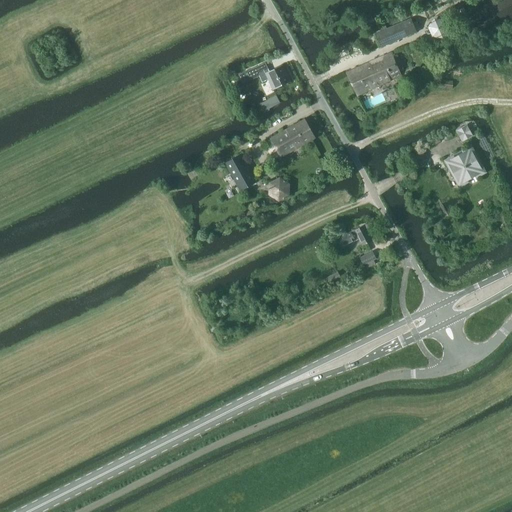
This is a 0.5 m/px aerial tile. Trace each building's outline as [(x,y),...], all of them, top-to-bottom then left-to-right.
[(376,34),(381,47),(416,33),(411,19),(390,28),(387,20),(377,24),(380,32),(376,34)] [(391,53),(346,73),(356,95),(401,76),(391,53)] [(266,63),(240,75),(244,84),(260,77),(263,83),(270,80),(274,89),(291,82),(283,65),(270,72),(266,63)] [(304,121),(270,139),(281,157),(314,139),(304,121)] [(466,125),(456,131),(462,142),(472,136),(466,125)] [(471,146),(444,161),(459,188),(485,173),(471,146)] [(240,156),(226,164),(240,190),(254,182),(240,156)] [(279,180),(269,185),(269,197),(278,203),(288,197),(289,186),(279,180)] [(345,228),(335,233),(338,239),(343,248),(355,242),(358,240),(361,246),(371,241),(363,226),(350,233),(348,234),(345,228)] [(370,253),(360,259),(359,259),(363,266),(374,260),(370,253)]
